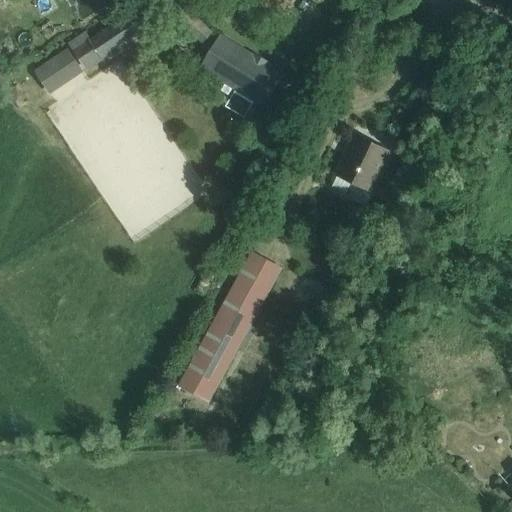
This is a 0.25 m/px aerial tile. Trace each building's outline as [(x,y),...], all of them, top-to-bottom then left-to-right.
[(71,49),(83,67),(86,72),(137,38),(124,18),(91,40),(85,32),(67,44),(71,49)] [(202,69),(264,106),(282,76),(221,38),(202,69)] [(68,49),(34,71),(50,95),(83,72),(68,49)] [(337,176),(339,177),(370,192),(389,152),(360,138),(350,158),(346,156),(337,176)] [(250,254),(178,386),(209,403),(282,271),(250,254)]
